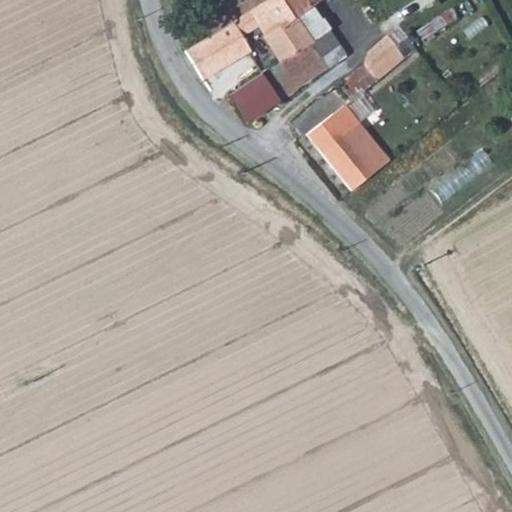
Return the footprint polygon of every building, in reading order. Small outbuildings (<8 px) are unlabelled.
[(265,0),(248,11),(211,33),(185,50),(202,79),(253,51),(243,37),(259,26),(264,34),(262,36),(278,59),(280,61),(328,30),(321,20),(319,22),(309,6),(318,0),(265,0)] [(219,0),(199,13),(211,33),(248,11),(240,0),(219,0)] [(240,0),(248,11),(265,0),(240,0)] [(414,48),(399,28),(387,36),(403,58),(414,48)] [(320,56),(337,45),(328,30),(280,61),(278,59),(228,94),(247,122),(328,68),(320,56)] [(362,63),(376,79),(403,58),(387,36),(367,50),(362,63)] [(351,72),(362,86),(365,89),(376,79),(362,63),(351,72)] [(362,86),(351,72),(317,96),(328,112),(362,86)] [(332,113),(347,132),(359,123),(344,104),(332,113)] [(363,154),(346,133),(331,115),(307,133),(351,190),(388,160),(376,145),(363,154)] [(376,145),(359,123),(347,132),(346,133),(363,154),(376,145)]
